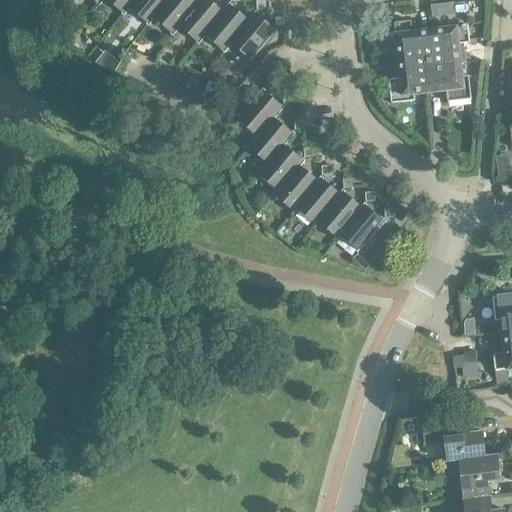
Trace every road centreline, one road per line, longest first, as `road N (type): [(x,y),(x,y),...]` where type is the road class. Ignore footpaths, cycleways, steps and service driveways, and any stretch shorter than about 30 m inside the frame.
road 1 (unclassified): [(461,215),(358,119),(334,0)]
road 2 (residential): [(484,212),(499,0)]
road 3 (unclassified): [(374,404),(390,354),(461,215)]
road 4 (residential): [(374,404),(495,396),(511,406)]
